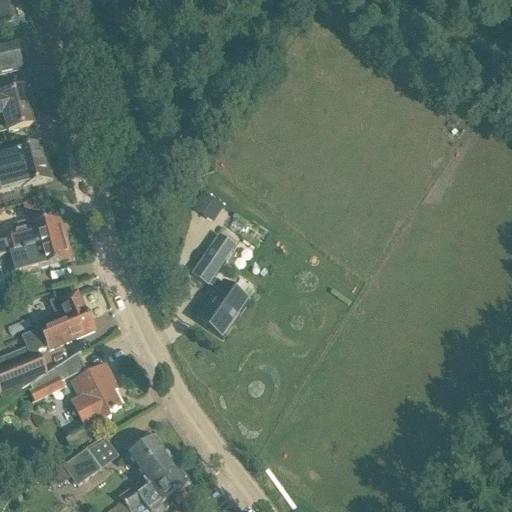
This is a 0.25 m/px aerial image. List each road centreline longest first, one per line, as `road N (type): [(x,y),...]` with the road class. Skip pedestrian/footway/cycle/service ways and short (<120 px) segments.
road 1 (residential): [(262,511),(164,378),(108,265),(43,0)]
road 2 (track): [(87,195),(189,155),(297,0)]
